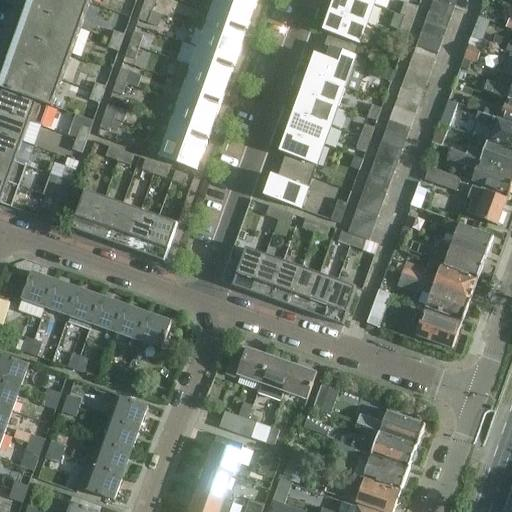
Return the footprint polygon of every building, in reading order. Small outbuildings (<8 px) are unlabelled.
[(35,0),(4,90),(53,107),(91,0),(35,0)] [(156,0),(145,0),(142,8),(152,12),(156,0)] [(233,0),(215,0),(211,12),(249,26),(255,8),(233,0)] [(356,0),(335,0),(331,12),(367,25),(374,6),(356,0)] [(433,0),(433,1),(454,8),(457,0),(433,0)] [(433,1),(429,12),(450,20),(454,8),(433,1)] [(409,5),(404,17),(414,20),(419,8),(409,5)] [(163,16),(152,12),(142,8),(138,20),(159,27),(163,16)] [(211,12),(204,30),(242,44),(249,26),(211,12)] [(334,36),(330,48),(355,57),(359,45),(360,46),(367,25),(331,12),(323,32),(334,36)] [(429,12),(425,23),(446,31),(450,20),(429,12)] [(414,20),(404,17),(400,30),(410,33),(414,20)] [(425,23),(420,35),(441,43),(446,31),(425,23)] [(477,23),(471,39),(480,42),(486,26),(477,23)] [(204,30),(198,48),(236,62),(242,44),(204,30)] [(114,32),(111,40),(121,44),(124,36),(114,32)] [(134,33),(129,44),(139,48),(143,36),(134,33)] [(420,35),(416,46),(437,54),(441,43),(420,35)] [(480,42),(471,39),(464,59),(477,64),(484,44),(480,42)] [(111,40),(108,48),(118,52),(121,44),(111,40)] [(139,48),(129,44),(125,56),(135,59),(139,48)] [(416,46),(413,56),(434,64),(437,54),(416,46)] [(198,48),(191,67),(229,80),(236,62),(198,48)] [(315,56),(308,76),(345,89),(357,93),(368,61),(355,57),(330,48),(326,59),(315,56)] [(500,64),(497,72),(511,77),(511,53),(506,66),(500,64)] [(413,56),(409,67),(430,75),(434,64),(413,56)] [(191,67),(185,85),(223,98),(229,80),(191,67)] [(409,67),(405,78),(426,86),(430,75),(409,67)] [(121,69),(117,80),(126,84),(131,72),(121,69)] [(308,76),(301,95),(338,108),(345,89),(308,76)] [(161,96),(179,103),(216,116),(223,98),(185,85),(167,78),(161,96)] [(405,78),(401,89),(422,97),(426,86),(405,78)] [(126,84),(117,80),(112,92),(122,96),(126,84)] [(487,83),(484,91),(508,100),(511,101),(511,86),(510,91),(487,83)] [(95,84),(92,92),(103,96),(106,88),(95,84)] [(401,89),(397,99),(418,107),(422,97),(401,89)] [(0,111),(30,122),(41,126),(48,107),(52,109),(53,107),(4,90),(0,100),(0,99),(0,111)] [(468,108),(479,112),(511,124),(511,101),(508,100),(484,91),(507,99),(503,110),(476,100),(474,105),(470,103),(468,108)] [(92,92),(89,100),(100,104),(103,96),(92,92)] [(301,95),(294,114),(331,127),(338,108),(301,95)] [(397,99),(393,110),(414,117),(418,107),(397,99)] [(448,102),(440,124),(449,127),(457,105),(448,102)] [(179,103),(172,121),(210,134),(216,116),(179,103)] [(108,105),(104,117),(113,120),(118,108),(108,105)] [(368,119),(377,123),(382,109),(372,106),(368,119)] [(393,110),(389,122),(410,129),(414,117),(393,110)] [(0,134),(23,142),(30,122),(0,111),(0,134)] [(511,124),(479,112),(475,121),(494,128),(489,142),(511,149),(511,124)] [(294,114),(288,133),(324,146),(331,127),(294,114)] [(113,120),(104,117),(100,128),(109,132),(113,120)] [(172,121),(166,139),(204,152),(210,134),(172,121)] [(389,122),(385,132),(406,140),(410,129),(389,122)] [(449,127),(440,124),(433,144),(442,147),(449,127)] [(365,125),(361,138),(370,141),(375,129),(365,125)] [(81,126),(76,139),(86,142),(91,130),(81,126)] [(385,132),(381,143),(402,151),(406,140),(385,132)] [(291,157),(287,169),(312,178),(316,166),(317,166),(324,146),(288,133),(280,153),(291,157)] [(0,157),(15,163),(23,142),(0,134),(0,157)] [(370,141),(361,138),(356,150),(366,154),(370,141)] [(86,142),(76,139),(72,151),(82,154),(86,142)] [(204,152),(166,139),(159,158),(197,171),(204,152)] [(469,148),(466,156),(511,173),(511,149),(489,142),(485,154),(469,148)] [(381,143),(377,154),(398,162),(402,151),(381,143)] [(105,157),(118,162),(121,152),(109,147),(105,157)] [(511,187),(511,173),(466,156),(451,151),(448,160),(477,170),(472,182),(509,196),(511,187)] [(121,152),(118,162),(130,166),(133,156),(121,152)] [(377,154),(373,165),(394,173),(398,162),(377,154)] [(0,157),(0,180),(20,187),(27,167),(15,163),(0,157)] [(157,165),(145,160),(142,170),(154,175),(157,165)] [(157,165),(154,175),(166,179),(170,169),(157,165)] [(373,165),(369,177),(390,185),(394,173),(373,165)] [(66,167),(62,179),(72,183),(76,170),(66,167)] [(456,192),(461,179),(429,167),(424,181),(456,192)] [(312,178),(287,169),(283,180),(272,176),(265,197),(301,210),(309,189),(308,189),(312,178)] [(188,176),(176,171),(172,181),(185,185),(188,176)] [(369,177),(365,188),(386,195),(390,185),(369,177)] [(72,183),(62,179),(58,191),(67,195),(72,183)] [(20,187),(0,180),(0,204),(12,208),(20,187)] [(467,214),(476,217),(476,218),(498,226),(507,199),(486,191),(472,186),(467,199),(472,200),(467,214)] [(365,188),(361,198),(382,206),(386,195),(365,188)] [(72,230),(91,236),(104,199),(86,192),(72,230)] [(361,198),(357,210),(378,218),(382,206),(361,198)] [(104,199),(91,236),(109,243),(123,205),(104,199)] [(60,215),(64,203),(55,200),(50,212),(60,215)] [(331,221),(340,224),(348,204),(338,201),(331,221)] [(123,205),(109,243),(127,249),(141,211),(123,205)] [(281,211),(269,206),(265,216),(278,221),(281,211)] [(357,210),(352,222),(373,230),(378,218),(357,210)] [(141,211),(127,249),(145,256),(159,218),(141,211)] [(281,211),(278,221),(290,225),(294,215),(281,211)] [(412,231),(416,220),(409,217),(404,228),(412,231)] [(159,218),(145,256),(164,263),(178,225),(159,218)] [(302,229),(314,233),(317,224),(305,219),(302,229)] [(373,230),(352,222),(348,234),(369,241),(373,230)] [(475,222),(472,229),(484,233),(486,226),(475,222)] [(317,224),(314,233),(326,238),(330,228),(317,224)] [(472,229),(460,225),(452,246),(486,259),(493,237),(484,233),(472,229)] [(353,237),(341,232),(338,242),(350,246),(353,237)] [(353,237),(350,246),(362,251),(366,241),(353,237)] [(403,252),(408,239),(401,237),(396,250),(403,252)] [(433,263),(441,266),(478,280),(486,259),(452,246),(441,242),(433,263)] [(233,287),(252,294),(265,256),(246,249),(233,287)] [(265,256),(252,294),(270,300),(283,262),(265,256)] [(283,262),(270,300),(288,307),(301,269),(283,262)] [(406,264),(402,275),(409,278),(470,300),(478,280),(441,266),(437,278),(424,273),(425,271),(406,264)] [(301,269),(288,307),(306,313),(319,275),(301,269)] [(22,300),(46,308),(56,281),(31,273),(22,300)] [(319,275),(306,313),(324,319),(338,282),(319,275)] [(409,278),(402,275),(397,287),(416,294),(418,290),(431,295),(426,308),(463,321),(470,300),(409,278)] [(56,281),(46,308),(69,316),(79,289),(56,281)] [(338,282),(324,319),(343,326),(357,288),(338,282)] [(79,289),(69,316),(92,325),(102,297),(79,289)] [(380,328),(391,295),(379,291),(368,324),(380,328)] [(102,297),(92,325),(115,333),(125,306),(102,297)] [(125,306),(115,333),(138,341),(148,314),(125,306)] [(426,308),(417,332),(454,345),(463,321),(426,308)] [(148,314),(138,341),(162,349),(172,322),(148,314)] [(34,340),(26,338),(21,351),(29,354),(34,340)] [(34,340),(29,354),(38,357),(43,343),(34,340)] [(236,379),(239,376),(261,384),(271,358),(248,349),(244,361),(232,357),(226,375),(236,379)] [(81,357),(72,354),(67,368),(76,371),(81,357)] [(2,355),(0,360),(0,381),(21,389),(30,365),(2,355)] [(81,357),(76,371),(84,374),(89,360),(81,357)] [(271,358),(261,384),(284,392),(293,366),(271,358)] [(293,366),(284,392),(307,401),(317,374),(293,366)] [(127,374),(119,371),(114,385),(122,388),(127,374)] [(127,374),(122,388),(130,391),(135,377),(127,374)] [(0,381),(0,407),(13,412),(21,389),(0,381)] [(321,385),(317,396),(313,408),(320,411),(325,399),(329,388),(321,385)] [(48,390),(45,397),(59,402),(61,395),(48,390)] [(59,402),(45,397),(42,406),(56,411),(59,402)] [(67,397),(67,398),(65,404),(79,409),(81,402),(67,397)] [(120,398),(112,422),(139,432),(148,408),(120,398)] [(79,409),(65,404),(62,413),(75,418),(79,409)] [(0,407),(0,433),(5,435),(13,412),(0,407)] [(248,420),(225,412),(220,428),(243,436),(248,420)] [(357,425),(364,427),(380,433),(417,447),(425,425),(387,412),(382,424),(360,416),(357,425)] [(248,420),(243,436),(251,439),(257,423),(248,420)] [(112,422),(103,444),(131,454),(139,432),(112,422)] [(339,442),(338,444),(357,450),(409,468),(417,447),(380,433),(364,427),(379,433),(373,450),(369,449),(371,444),(347,436),(347,437),(343,436),(340,443),(339,442)] [(274,447),(280,432),(271,429),(265,444),(274,447)] [(31,436),(28,443),(42,448),(45,441),(31,436)] [(244,446),(217,436),(205,468),(232,477),(244,446)] [(42,448),(28,443),(25,452),(39,457),(42,448)] [(51,443),(48,450),(62,455),(65,448),(51,443)] [(103,444),(95,467),(123,477),(131,454),(103,444)] [(357,450),(338,444),(335,451),(360,460),(355,475),(364,478),(401,491),(409,468),(357,450)] [(62,455),(48,450),(45,459),(59,464),(62,455)] [(274,479),(281,460),(262,454),(258,465),(262,466),(259,474),(274,479)] [(123,477),(95,467),(87,491),(115,501),(123,477)] [(205,468),(197,491),(224,500),(232,477),(205,468)] [(364,478),(355,475),(346,499),(381,511),(393,511),(401,491),(364,478)] [(14,481),(11,490),(25,495),(28,486),(14,481)] [(329,481),(325,492),(341,497),(345,487),(329,481)] [(25,495),(11,490),(9,498),(23,503),(25,495)] [(197,491),(189,511),(219,511),(224,500),(197,491)] [(249,499),(246,508),(256,511),(261,511),(264,504),(249,499)] [(97,511),(72,503),(68,511),(97,511)]
